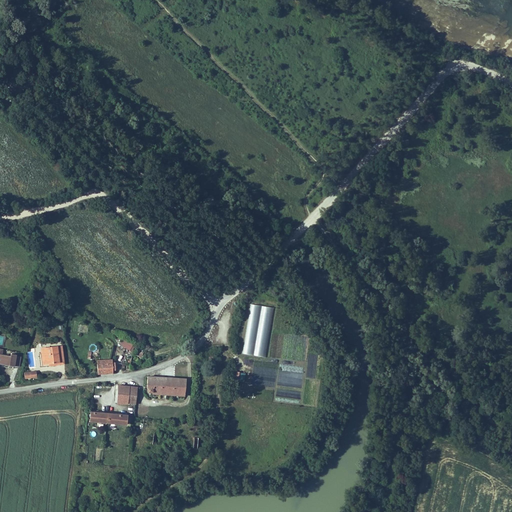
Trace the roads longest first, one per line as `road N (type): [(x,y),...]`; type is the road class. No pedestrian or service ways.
road 1 (unclassified): [(219,306),(452,61),(511,84)]
road 2 (track): [(311,216),(511,442)]
road 3 (unclassified): [(0,390),(162,365),(201,343),(219,306)]
road 4 (unclassified): [(94,190),(219,306)]
road 5 (unclassified): [(0,95),(94,190)]
